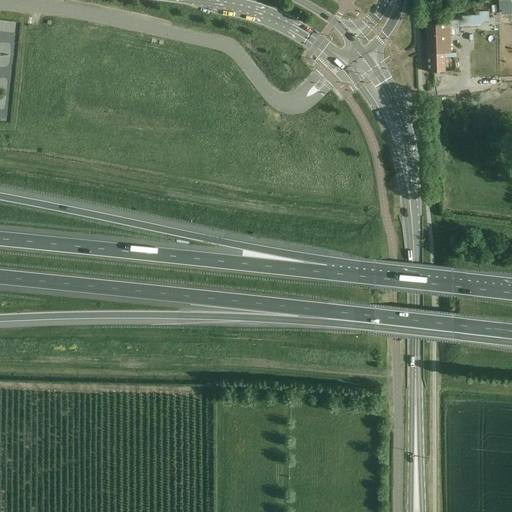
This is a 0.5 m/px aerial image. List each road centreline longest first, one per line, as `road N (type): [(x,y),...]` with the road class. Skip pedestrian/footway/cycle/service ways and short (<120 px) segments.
road 1 (motorway): [(325,272),(244,246),(0,197)]
road 2 (residential): [(301,101),(273,101),(238,57),(197,38),(0,4)]
road 3 (motorway): [(0,277),(327,310)]
road 4 (motorway): [(0,319),(327,310)]
road 5 (motorway): [(325,272),(0,239)]
road 6 (secondary): [(415,511),(407,186)]
road 7 (motorway): [(511,293),(325,272)]
road 8 (motorway): [(327,310),(511,331)]
road 9 (secondary): [(182,0),(278,22),(337,58)]
road 10 (secondary): [(407,186),(407,140),(362,54)]
road 11 (secondary): [(345,68),(375,112),(407,186)]
